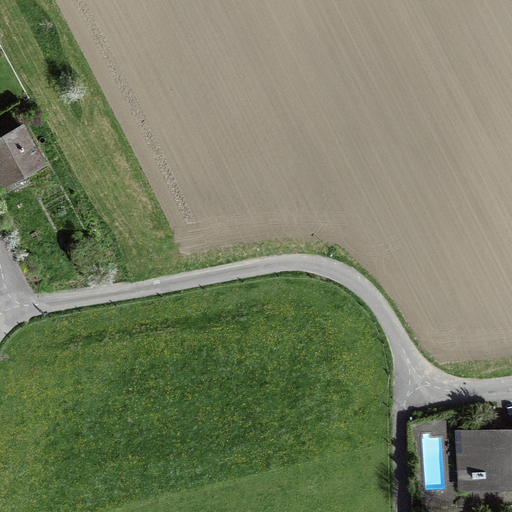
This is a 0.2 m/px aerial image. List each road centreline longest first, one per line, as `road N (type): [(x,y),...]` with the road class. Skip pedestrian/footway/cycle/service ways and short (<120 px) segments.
road 1 (residential): [(0,297),(24,305),(301,266),(350,279),(390,319),(411,364)]
road 2 (residential): [(411,364),(397,411),(403,511)]
